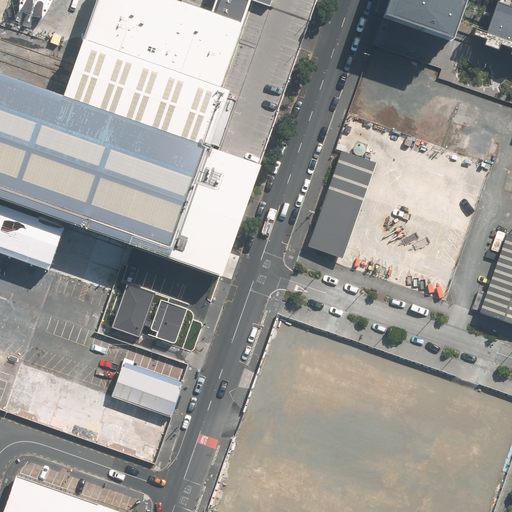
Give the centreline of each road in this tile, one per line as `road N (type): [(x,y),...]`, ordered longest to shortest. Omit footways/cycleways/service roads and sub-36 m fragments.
road 1 (secondary): [(257,270),(352,0)]
road 2 (residential): [(257,270),(511,358)]
road 3 (secondary): [(179,491),(257,270)]
road 4 (residential): [(0,454),(31,441),(179,491)]
